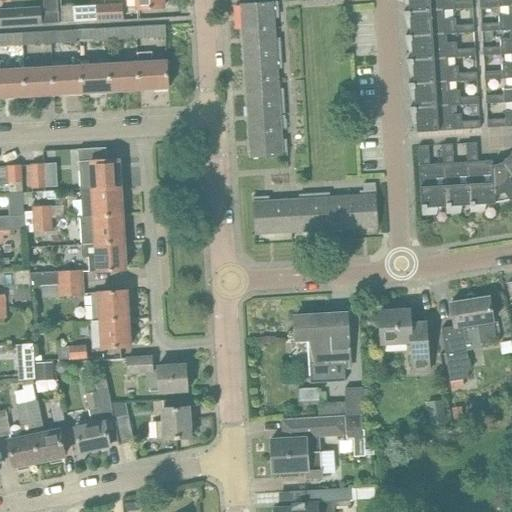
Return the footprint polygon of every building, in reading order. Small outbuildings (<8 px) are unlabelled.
[(163,0),(136,0),(137,8),(164,7),(163,0)] [(405,0),(406,4),(409,3),(409,11),(445,8),(445,10),(472,8),(471,0),(454,1),(453,0),(405,0)] [(242,29),(275,27),(274,14),(278,14),(278,1),(241,4),(242,29)] [(75,22),(126,19),(125,4),(74,7),(75,22)] [(511,4),(508,5),(508,6),(509,15),(499,15),(499,23),(482,24),(483,32),(510,30),(510,29),(511,28),(511,4)] [(1,26),(44,24),(43,8),(0,10),(1,26)] [(445,8),(409,11),(403,11),(408,27),(411,27),(411,35),(446,33),(446,34),(473,32),(473,24),(455,25),(455,18),(445,18),(445,10),(445,8)] [(136,25),(137,37),(166,35),(165,24),(136,25)] [(136,25),(108,27),(108,38),(137,37),(136,25)] [(108,27),(79,28),(80,40),(108,38),(108,27)] [(275,27),(242,29),(244,55),(281,53),(280,41),(276,42),(275,27)] [(79,28),(50,30),(51,41),(80,40),(79,28)] [(511,28),(510,29),(510,30),(510,38),(500,39),(501,47),(484,48),(484,56),(511,54),(511,53),(511,52),(511,28)] [(50,30),(22,32),(22,43),(51,41),(50,30)] [(22,32),(0,32),(0,44),(22,43),(22,32)] [(411,35),(405,35),(409,51),(412,51),(412,59),(413,59),(448,57),(448,58),(475,56),(474,48),(457,49),(456,42),(447,42),(446,34),(446,33),(411,35)] [(511,52),(511,53),(511,54),(511,62),(502,63),(502,71),(485,72),(486,79),(511,77),(511,52)] [(167,60),(152,61),(151,53),(138,53),(138,62),(140,89),(168,88),(167,60)] [(282,64),(281,53),(244,55),(246,81),(278,79),(277,64),(282,64)] [(413,59),(412,59),(407,59),(411,75),(414,75),(414,82),(414,83),(449,81),(449,82),(476,80),(476,72),(458,73),(458,66),(448,66),(448,58),(448,57),(413,59)] [(24,69),(9,69),(8,61),(0,61),(0,97),(25,96),(24,69)] [(140,89),(138,62),(110,64),(111,91),(140,89)] [(111,91),(110,64),(81,65),(82,92),(111,91)] [(81,65),(52,67),(54,94),(82,92),(81,65)] [(54,94),(52,67),(24,69),(25,96),(54,94)] [(279,92),(278,79),(246,81),(247,106),(284,104),(283,92),(279,92)] [(414,83),(414,82),(408,83),(412,99),(415,99),(415,106),(416,107),(450,105),(451,106),(478,104),(477,96),(460,97),(459,89),(450,90),(449,82),(449,81),(414,83)] [(511,86),(503,87),(504,95),(487,96),(487,103),(511,101),(511,86)] [(284,104),(247,106),(249,132),(281,130),(280,115),(285,115),(284,104)] [(416,107),(415,106),(409,107),(413,123),(416,123),(417,132),(479,128),(479,120),(461,121),(461,113),(451,114),(451,106),(450,105),(416,107)] [(511,110),(505,111),(505,119),(488,120),(489,127),(511,125),(511,110)] [(281,130),(249,132),(250,157),(287,155),(286,143),(282,143),(281,130)] [(418,146),(422,215),(436,214),(438,206),(446,206),(446,214),(460,213),(462,205),(470,204),(470,212),(484,211),(486,203),(495,203),(509,200),(511,198),(511,150),(510,155),(504,161),(493,165),(492,160),(478,161),(476,142),(466,143),(467,162),(454,163),(452,144),(442,144),(443,163),(430,164),(428,145),(418,146)] [(430,146),(430,161),(441,161),(441,146),(430,146)] [(106,147),(78,149),(79,161),(81,161),(107,159),(106,147)] [(93,188),(120,187),(119,159),(107,159),(81,161),(82,173),(92,173),(93,188)] [(44,171),(43,163),(31,164),(32,188),(45,187),(45,182),(53,182),(52,170),(44,171)] [(9,182),(22,181),(21,164),(8,165),(9,182)] [(120,187),(93,188),(81,189),(82,216),(122,213),(120,187)] [(345,196),(347,228),(378,227),(376,190),(363,190),(364,195),(345,196)] [(303,199),(284,200),(286,232),(316,230),(314,193),(303,194),(303,199)] [(347,228),(345,196),(326,197),(326,193),(314,193),(316,230),(347,228)] [(286,232),(284,200),(265,201),(265,196),(253,197),(255,234),(286,232)] [(35,218),(53,217),(52,205),(34,206),(35,218)] [(124,241),(122,213),(82,216),(84,243),(124,241)] [(0,230),(4,230),(26,229),(25,215),(0,216),(0,230)] [(53,217),(35,218),(35,231),(54,230),(53,217)] [(124,241),(84,243),(85,254),(89,254),(90,271),(98,271),(105,270),(125,269),(124,241)] [(59,284),(84,283),(84,271),(33,272),(34,284),(41,284),(59,284)] [(84,295),(84,283),(59,284),(60,296),(84,295)] [(59,284),(41,284),(42,297),(60,296),(59,284)] [(107,291),(99,291),(92,292),(94,321),(101,320),(129,319),(127,290),(107,291)] [(497,341),(493,316),(489,296),(451,302),(455,326),(442,328),(446,353),(466,349),(465,340),(480,338),(481,343),(497,341)] [(429,369),(427,342),(426,322),(411,323),(410,309),(379,311),(381,331),(381,342),(411,340),(413,370),(429,369)] [(316,363),(309,363),(310,381),(345,379),(345,367),(350,367),(347,313),(295,316),(296,339),(314,338),(316,363)] [(129,319),(101,320),(102,348),(110,347),(130,346),(129,319)] [(33,327),(35,361),(42,360),(41,345),(37,345),(37,337),(45,337),(44,326),(33,327)] [(88,345),(61,347),(61,359),(89,357),(88,345)] [(147,371),(153,371),(152,356),(126,358),(127,372),(147,371)] [(56,364),(55,366),(55,369),(56,371),(58,373),(61,374),(63,374),(66,373),(68,371),(69,369),(69,366),(68,363),(66,361),(63,360),(60,361),(58,362),(56,364)] [(51,363),(37,363),(37,379),(51,379),(51,363)] [(158,370),(153,371),(147,371),(149,392),(159,392),(168,391),(188,390),(186,364),(157,366),(158,370)] [(35,367),(19,368),(20,380),(36,379),(35,367)] [(462,377),(450,379),(451,386),(463,384),(462,377)] [(110,446),(104,417),(114,415),(106,378),(85,383),(92,420),(74,424),(80,452),(110,446)] [(346,413),(363,412),(361,388),(344,389),(346,413)] [(60,397),(51,399),(55,418),(58,417),(59,421),(65,420),(60,397)] [(38,401),(27,404),(39,461),(49,459),(51,463),(62,461),(62,456),(65,456),(61,436),(59,429),(44,432),(38,401)] [(442,401),(428,403),(431,425),(445,423),(442,401)] [(16,406),(23,436),(8,439),(14,466),(17,466),(19,470),(29,467),(29,463),(39,461),(27,404),(16,406)] [(163,418),(155,419),(156,439),(191,437),(189,407),(163,408),(163,418)] [(461,407),(453,408),(454,418),(462,417),(461,407)] [(0,431),(1,436),(12,434),(7,409),(0,410),(0,431)] [(128,414),(116,417),(122,443),(134,441),(128,414)] [(361,414),(345,415),(346,435),(362,434),(361,414)] [(345,415),(301,418),(281,419),(282,438),(271,439),(273,473),(305,471),(306,478),(322,477),(320,451),(307,452),(306,437),(346,435),(345,415)] [(350,489),(325,490),(305,491),(306,502),(292,503),(292,506),(275,507),(275,511),(334,511),(334,506),(351,505),(350,489)] [(139,501),(125,502),(125,510),(139,509),(139,501)]
